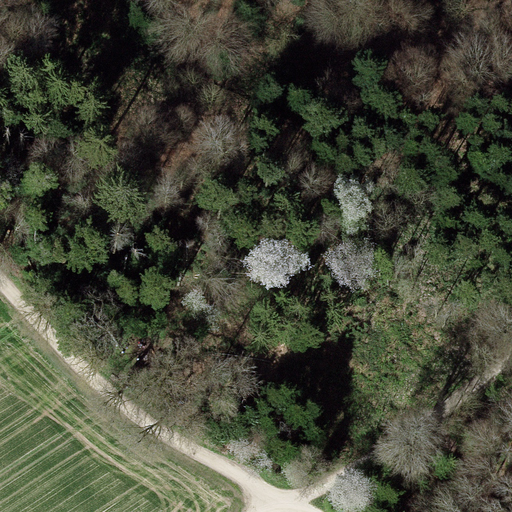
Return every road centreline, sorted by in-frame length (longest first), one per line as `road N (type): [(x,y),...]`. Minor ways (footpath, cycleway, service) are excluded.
road 1 (track): [(281,499),(117,395),(0,285)]
road 2 (track): [(281,499),(511,349)]
